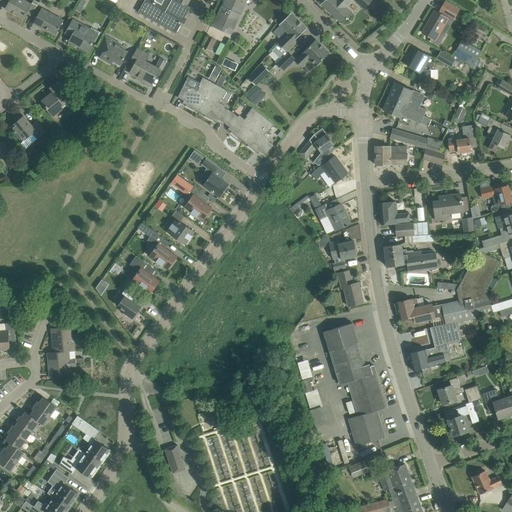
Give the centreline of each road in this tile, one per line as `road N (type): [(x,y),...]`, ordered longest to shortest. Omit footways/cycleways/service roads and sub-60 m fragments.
road 1 (unclassified): [(85,511),(125,457),(131,366),(263,180)]
road 2 (tertiary): [(432,464),(376,282),(366,182)]
road 3 (residential): [(366,182),(511,165)]
road 4 (unclassified): [(263,180),(303,123),(328,111),(362,110)]
road 5 (residential): [(263,180),(209,130),(163,106)]
